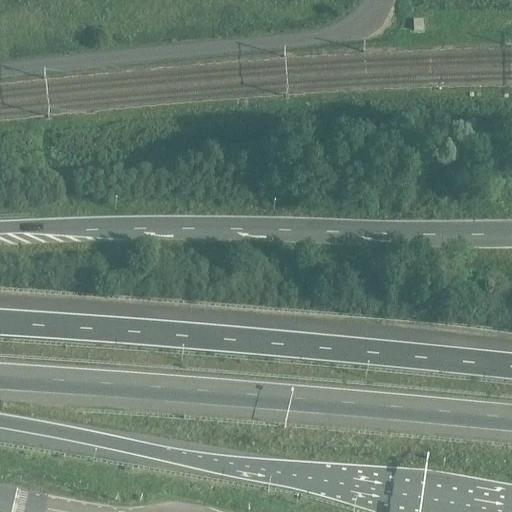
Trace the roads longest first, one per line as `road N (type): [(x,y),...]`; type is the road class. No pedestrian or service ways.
road 1 (motorway): [(0,420),(505,511)]
road 2 (motorway): [(511,365),(0,324)]
road 3 (motorway): [(0,377),(511,418)]
road 4 (motorway): [(511,233),(0,232)]
road 5 (unclassified): [(0,69),(315,38),(343,28),(371,0)]
